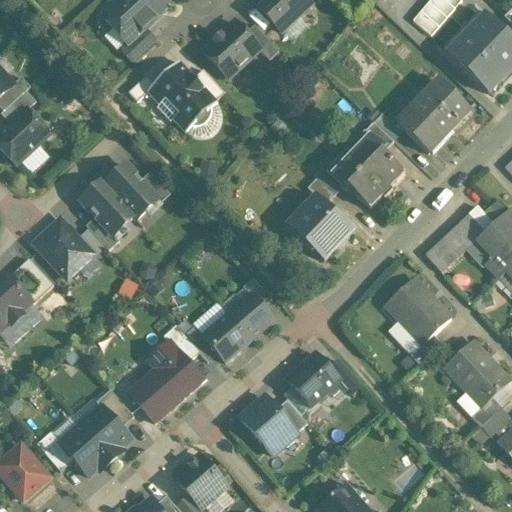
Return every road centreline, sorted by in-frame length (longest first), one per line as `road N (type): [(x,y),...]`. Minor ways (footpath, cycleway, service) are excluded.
road 1 (residential): [(511,118),(205,423)]
road 2 (residential): [(22,223),(125,122)]
road 3 (residential): [(205,423),(102,511)]
